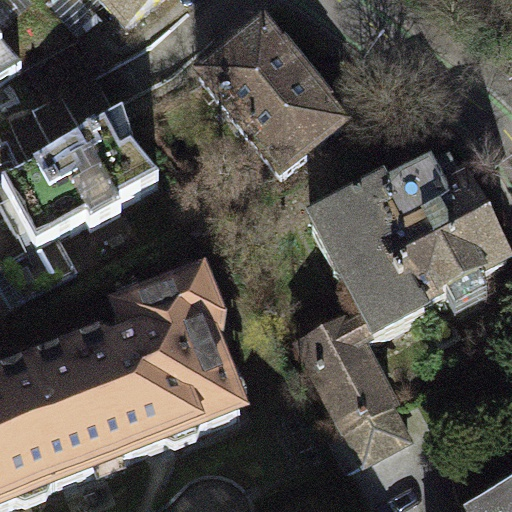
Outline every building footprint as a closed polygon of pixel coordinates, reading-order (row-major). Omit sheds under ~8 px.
[(0,0),(0,54),(21,79),(77,44),(44,8),(49,0),(0,0)] [(96,0),(125,33),(159,0),(96,0)] [(261,29),(197,82),(281,181),(344,127),(261,29)] [(0,54),(0,91),(21,79),(0,54)] [(6,150),(0,153),(0,200),(3,198),(33,253),(0,270),(0,295),(9,313),(77,277),(59,243),(85,229),(89,237),(121,220),(117,212),(158,189),(129,155),(122,122),(69,150),(72,156),(23,182),(6,150)] [(382,192),(310,230),(359,323),(373,349),(428,321),(423,312),(507,268),(464,186),(445,168),(386,199),(382,192)] [(103,346),(27,376),(48,429),(29,437),(52,494),(163,451),(175,454),(192,448),(197,438),(239,421),(217,366),(222,332),(201,279),(147,300),(149,304),(111,319),(123,348),(106,354),(103,346)] [(373,349),(359,323),(299,355),(360,469),(409,443),(362,355),(373,349)] [(0,511),(5,511),(14,509),(19,511),(30,511),(46,506),(52,494),(29,437),(48,429),(27,376),(0,386),(0,511)] [(505,505),(492,511),(511,511),(511,478),(496,488),(505,505)]
